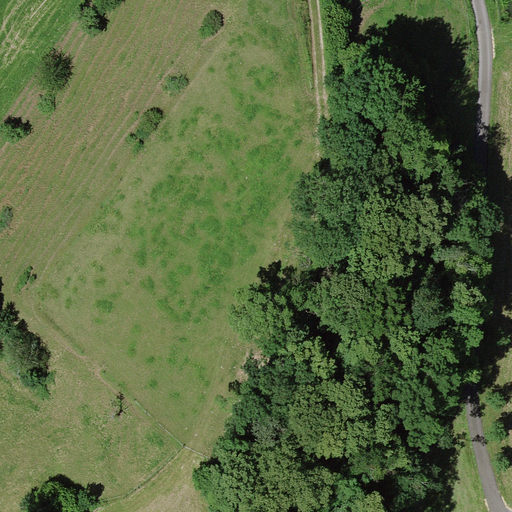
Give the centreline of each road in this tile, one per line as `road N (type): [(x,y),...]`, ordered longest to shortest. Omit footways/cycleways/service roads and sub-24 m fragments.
road 1 (unclassified): [(500,511),(475,411),(486,24),(479,0)]
road 2 (track): [(318,0),(328,159),(188,456)]
